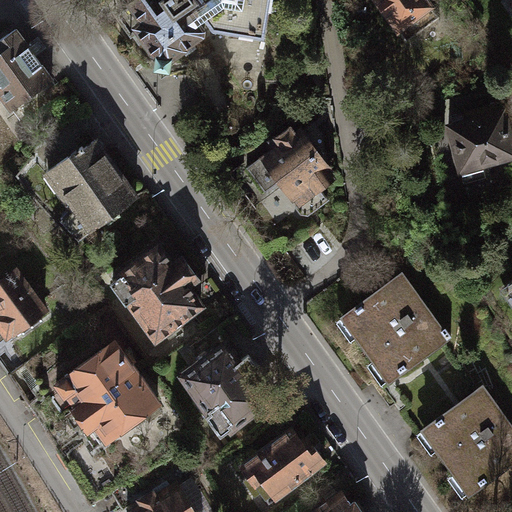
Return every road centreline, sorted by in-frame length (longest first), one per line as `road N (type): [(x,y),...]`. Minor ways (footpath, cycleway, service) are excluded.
road 1 (secondary): [(51,0),(271,309)]
road 2 (residential): [(320,0),(354,228),(347,250),(271,309)]
road 3 (secondary): [(271,309),(416,511)]
road 4 (residential): [(75,511),(0,394)]
